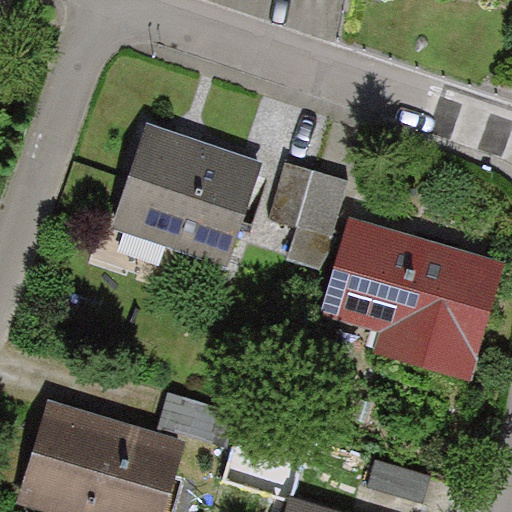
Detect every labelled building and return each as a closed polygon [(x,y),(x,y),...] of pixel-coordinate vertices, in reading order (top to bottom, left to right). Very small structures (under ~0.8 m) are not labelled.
[(263,162),(147,124),(114,224),(230,262),(263,162)] [(351,181),(287,163),(270,220),(333,239),(351,181)] [(496,266),(354,225),(329,312),(386,329),(379,352),(464,376),(496,266)] [(159,427),(234,446),(243,412),(168,392),(159,427)] [(162,511),(179,451),(55,407),(25,494),(82,511),(162,511)] [(432,472),(375,455),(365,489),(422,506),(432,472)] [(336,511),(293,499),(289,511),(336,511)]
